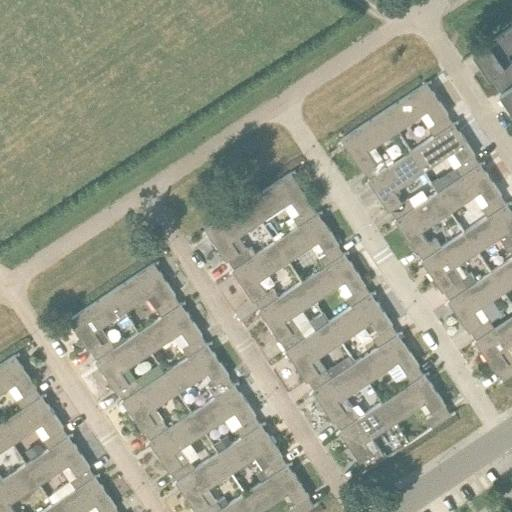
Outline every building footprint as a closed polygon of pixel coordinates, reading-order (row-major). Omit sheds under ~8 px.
[(511,60),(507,53),(511,50),(511,26),(473,51),(490,77),(491,76),(501,90),(511,83),(511,60)] [(382,111),(396,132),(427,111),(435,122),(428,127),(434,135),(452,123),(447,115),(448,114),(427,82),(382,111)] [(511,83),(501,90),(500,91),(511,110),(511,83)] [(369,178),(387,166),(382,157),(375,161),(368,150),(396,132),(382,111),(340,138),(362,171),(363,170),(369,178)] [(460,175),(479,163),(473,155),(475,154),(454,122),(452,123),(434,135),(412,149),(426,170),(447,155),(460,175)] [(396,218),(421,201),(416,193),(409,198),(401,186),(426,170),(412,149),(387,166),(369,178),(368,179),(389,211),(390,210),(396,218)] [(487,215),(505,204),(500,196),(501,195),(480,162),(479,163),(460,175),(440,188),(454,209),(480,192),(488,202),(481,207),(487,215)] [(297,225),(316,213),(311,205),(312,204),(291,172),(250,199),(264,219),(284,206),(297,225)] [(422,258),(441,246),(435,237),(428,242),(421,231),(454,209),(440,188),(421,201),(396,218),(394,219),(415,251),(417,250),(422,258)] [(234,268),(252,256),(239,236),(264,219),(250,199),(205,228),(227,261),(228,259),(234,268)] [(511,252),(511,210),(507,203),(505,204),(487,215),(469,228),(482,248),(501,236),(511,252)] [(277,239),(290,260),(318,241),(326,252),(319,257),(325,265),(343,253),(337,245),(339,244),(318,212),(316,213),(297,225),(277,239)] [(449,298),(477,280),(471,272),(462,278),(454,267),(482,248),(469,228),(441,246),(422,258),(421,259),(443,291),(444,290),(449,298)] [(260,308),(278,296),(273,287),(266,292),(259,281),(290,260),(277,239),(252,256),(234,268),(232,269),(253,301),(255,300),(260,308)] [(304,279),(318,299),(345,281),(352,292),(346,297),(351,305),(370,294),(364,285),(365,285),(344,253),(343,253),(325,265),(304,279)] [(511,256),(494,269),(508,289),(511,286),(511,256)] [(161,316),(180,303),(174,295),(175,294),(154,262),(117,287),(130,308),(148,296),(161,316)] [(476,339),(494,327),(489,318),(482,322),(474,311),(508,289),(494,269),(477,280),(449,298),(447,300),(469,331),(470,331),(476,339)] [(287,348),(303,338),(289,318),(318,299),(304,279),(278,296),(260,308),(280,341),(287,348)] [(97,359),(138,331),(135,328),(112,343),(102,327),(130,308),(117,287),(68,319),(90,351),(91,350),(97,359)] [(378,346),(396,334),(391,326),(392,325),(371,293),(370,294),(351,305),(333,318),(347,338),(372,322),(379,333),(372,337),(378,346)] [(188,356),(206,344),(201,335),(202,335),(181,302),(180,303),(161,316),(142,328),(156,349),(182,332),(189,343),(182,347),(188,356)] [(313,331),(328,321),(322,312),(316,317),(307,322),(313,331)] [(503,380),(511,373),(511,352),(508,347),(511,344),(511,314),(494,327),(476,339),(475,339),(496,372),(497,371),(503,380)] [(313,388),(332,376),(328,369),(319,356),(347,338),(333,318),(328,321),(313,331),(312,332),(303,338),(287,348),(285,349),(306,381),(308,380),(313,388)] [(123,399),(142,386),(129,367),(156,349),(142,328),(138,331),(97,359),(95,360),(116,392),(118,391),(123,399)] [(405,386),(424,373),(419,365),(419,364),(397,333),(396,334),(378,346),(363,355),(377,376),(398,361),(406,373),(399,377),(405,386)] [(215,396),(233,384),(228,376),(229,375),(208,343),(206,344),(188,356),(168,369),(182,389),(208,372),(216,383),(209,388),(215,396)] [(0,364),(0,393),(16,383),(23,395),(12,402),(18,410),(41,395),(35,387),(37,386),(15,354),(0,364)] [(332,376),(355,361),(350,354),(328,369),(332,376)] [(340,429),(359,416),(353,408),(344,414),(337,403),(377,376),(363,355),(355,361),(332,376),(313,388),(312,390),(333,422),(335,421),(340,429)] [(150,439),(168,427),(155,407),(182,389),(168,369),(142,386),(123,399),(122,400),(143,432),(145,431),(150,439)] [(387,398),(400,418),(425,402),(433,413),(426,418),(432,427),(451,414),(445,405),(446,405),(425,373),(424,373),(405,386),(387,398)] [(241,436),(260,424),(254,416),(256,415),(234,383),(233,384),(215,396),(195,409),(208,430),(235,412),(242,423),(236,428),(241,436)] [(49,448),(67,436),(62,428),(64,427),(42,394),(41,395),(18,410),(3,420),(17,441),(43,423),(50,435),(43,439),(49,448)] [(368,469),(386,458),(380,448),(373,453),(366,441),(400,418),(387,398),(359,416),(340,429),(339,430),(360,462),(361,461),(368,469)] [(177,479),(195,467),(182,447),(208,430),(195,409),(168,427),(150,439),(148,440),(170,472),(171,471),(177,479)] [(0,480),(12,472),(7,463),(0,467),(0,451),(17,441),(3,420),(0,421),(0,480)] [(268,476),(286,464),(281,456),(283,455),(261,423),(260,424),(241,436),(232,443),(225,447),(239,468),(255,456),(263,468),(268,476)] [(76,488),(94,476),(89,468),(90,467),(69,435),(67,436),(49,448),(44,451),(39,443),(25,452),(31,460),(29,461),(43,481),(69,464),(77,475),(70,479),(76,488)] [(198,511),(214,511),(222,507),(216,499),(210,503),(202,492),(239,468),(225,447),(220,450),(195,467),(177,479),(175,480),(196,511),(197,511),(198,511)] [(25,511),(24,510),(20,511),(15,511),(10,503),(43,481),(29,461),(12,472),(0,480),(0,511),(25,511)] [(289,508),(291,511),(304,511),(314,506),(308,496),(309,495),(288,463),(286,464),(268,476),(253,487),(266,507),(288,493),(296,504),(289,508)] [(118,511),(116,508),(117,507),(96,475),(94,476),(76,488),(72,490),(59,499),(67,511),(84,511),(96,504),(101,511),(118,511)] [(67,481),(50,493),(55,501),(59,499),(72,490),(67,481)] [(259,511),(266,507),(253,487),(222,507),(214,511),(259,511)] [(67,511),(59,499),(55,501),(39,511),(67,511)]
